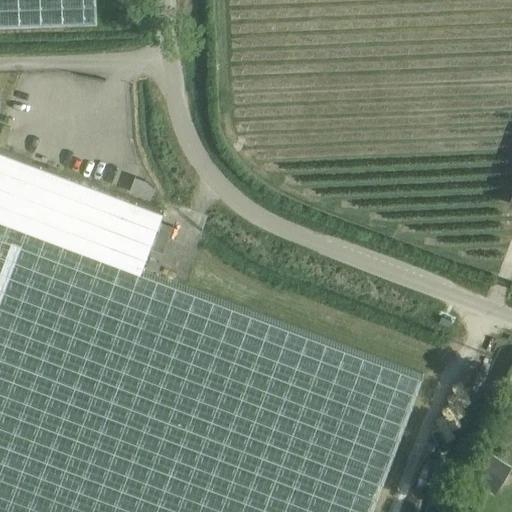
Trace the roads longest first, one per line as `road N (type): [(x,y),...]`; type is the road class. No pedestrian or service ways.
road 1 (unclassified): [(511,300),(239,181),(204,150),(166,87),(152,0)]
road 2 (unknown): [(158,48),(0,55)]
